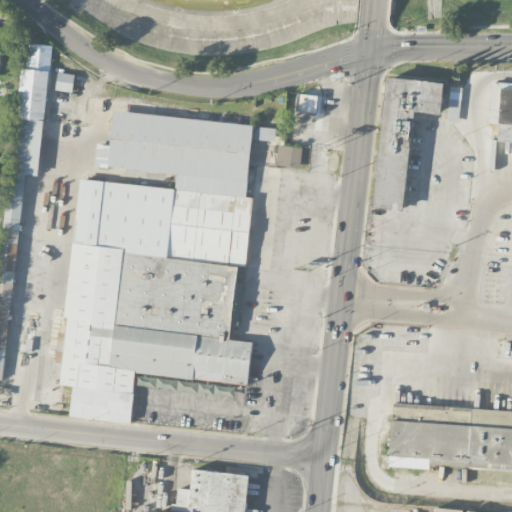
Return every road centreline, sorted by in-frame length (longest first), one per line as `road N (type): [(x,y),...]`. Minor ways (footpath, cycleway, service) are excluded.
road 1 (secondary): [(372,29),(319,511)]
road 2 (tertiary): [(369,52),(255,85),(202,87),(110,64),(55,26)]
road 3 (residential): [(326,458),(0,424)]
road 4 (secondary): [(511,48),(369,52)]
